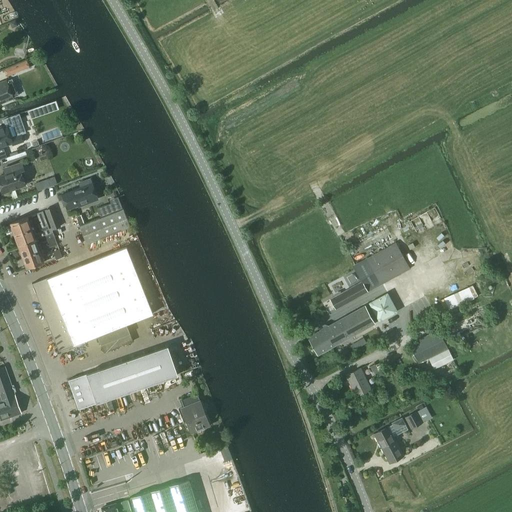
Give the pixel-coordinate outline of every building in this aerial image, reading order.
[(17,65),(5,69),(8,76),(19,72),(17,65)] [(0,102),(18,96),(12,79),(0,83),(0,102)] [(0,160),(6,158),(3,149),(3,147),(11,144),(12,146),(24,142),(21,134),(17,136),(14,128),(12,124),(6,126),(0,128),(0,160)] [(9,173),(0,176),(0,190),(1,190),(2,192),(9,190),(12,199),(17,197),(14,188),(24,184),(22,179),(26,178),(24,171),(24,170),(21,163),(7,168),(9,173)] [(57,184),(54,176),(46,179),(48,187),(57,184)] [(78,207),(98,199),(89,179),(79,183),(81,188),(69,192),(70,192),(61,196),(66,210),(78,206),(78,207)] [(110,203),(96,208),(100,218),(114,212),(110,203)] [(52,230),(61,227),(53,207),(44,210),(51,228),(52,230)] [(100,218),(79,226),(86,244),(129,226),(122,209),(114,212),(100,218)] [(13,232),(18,246),(53,233),(52,230),(51,228),(49,229),(43,211),(36,214),(42,232),(36,234),(31,221),(29,222),(27,217),(10,224),(10,225),(8,226),(10,233),(13,232)] [(449,233),(449,230),(449,227),(448,224),(446,221),(444,218),(441,216),(438,214),(435,213),(431,213),(427,214),(424,215),(421,217),(419,219),(417,221),(416,224),(415,227),(415,230),(415,233),(416,237),(417,240),(419,242),(422,244),(425,246),(427,247),(431,248),(434,247),(438,247),(441,245),(444,243),(446,240),(448,237),(449,233)] [(18,246),(26,268),(44,262),(42,256),(44,255),(39,243),(46,240),(49,248),(57,245),(53,233),(18,246)] [(335,296),(330,299),(336,309),(367,291),(367,292),(409,269),(395,243),(355,265),(353,266),(359,278),(360,280),(361,282),(346,290),(344,291),(335,296)] [(133,341),(126,324),(152,313),(126,247),(32,283),(59,351),(97,335),(104,352),(133,341)] [(56,260),(62,258),(59,249),(53,251),(56,260)] [(379,322),(397,312),(387,293),(369,303),(379,322)] [(318,355),(332,347),(352,336),(375,324),(364,305),(327,326),(324,325),(321,327),(320,330),(308,337),(318,355)] [(416,332),(444,318),(440,310),(412,326),(416,332)] [(409,344),(418,363),(447,348),(438,330),(409,344)] [(78,409),(177,375),(167,345),(68,380),(78,409)] [(434,370),(453,360),(448,349),(428,359),(434,370)] [(373,376),(378,373),(374,364),(369,367),(373,376)] [(0,414),(2,420),(21,413),(4,367),(0,368),(0,414)] [(356,397),(371,389),(361,367),(345,375),(356,397)] [(210,425),(197,393),(179,400),(182,407),(178,408),(183,421),(186,420),(191,433),(210,425)] [(406,416),(404,418),(411,429),(432,417),(425,406),(415,412),(406,416)] [(395,430),(405,425),(402,418),(392,423),(395,430)] [(393,460),(399,457),(398,455),(402,453),(399,447),(388,427),(374,434),(385,454),(388,460),(391,458),(393,460)] [(134,511),(198,511),(188,480),(130,497),(134,511)] [(131,511),(128,499),(121,501),(123,508),(118,510),(116,503),(102,507),(102,511),(131,511)]
